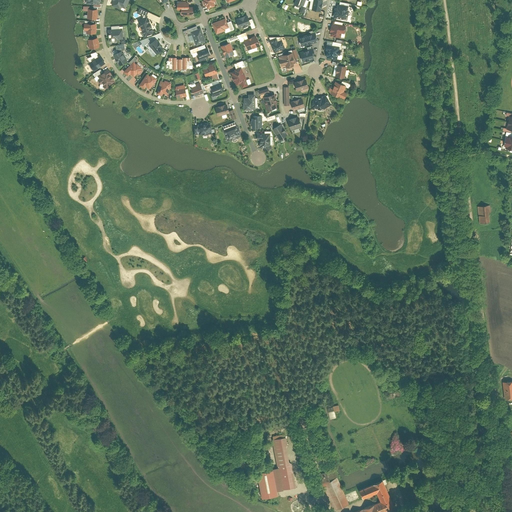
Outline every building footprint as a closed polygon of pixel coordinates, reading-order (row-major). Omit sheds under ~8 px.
[(129,0),(113,0),(111,5),(120,8),(121,6),(126,8),(129,0)] [(216,1),(215,0),(202,0),(205,6),(206,6),(207,8),(215,5),(214,2),(216,1)] [(322,0),(313,0),(312,9),(320,10),(322,0)] [(179,2),(177,2),(177,9),(181,9),(181,14),(183,13),(183,15),(191,15),(191,13),(193,13),(193,6),(189,6),(189,2),(186,2),(186,1),(179,1),(179,2)] [(337,4),(335,3),(332,17),(347,20),(350,7),(348,7),(349,5),(338,3),(337,4)] [(97,18),(98,8),(88,7),(87,18),(97,18)] [(251,23),(247,14),(235,18),(239,27),(251,23)] [(147,15),(138,19),(144,36),(154,32),(147,15)] [(225,17),(212,22),(216,33),(225,30),(225,29),(229,27),(225,17)] [(344,33),(345,24),(342,24),(343,21),(333,20),(332,25),(331,24),(329,31),(331,31),(330,35),(340,37),(341,32),(344,33)] [(96,33),(96,22),(86,22),(86,33),(96,33)] [(206,41),(201,27),(190,31),(196,45),(206,41)] [(123,28),(108,29),(109,41),(118,40),(118,38),(123,38),(123,28)] [(247,32),(231,37),(232,41),(248,36),(247,32)] [(314,32),(299,36),(302,46),(317,42),(314,32)] [(255,35),(243,39),(247,50),(259,45),(255,35)] [(276,36),(269,39),(274,52),(285,48),(282,39),(278,40),(276,36)] [(98,37),(88,39),(89,48),(99,47),(98,37)] [(164,48),(156,38),(148,44),(156,54),(164,48)] [(234,53),(230,42),(221,45),(225,57),(234,53)] [(339,45),(326,43),(325,49),(327,49),(326,55),(327,56),(326,57),(337,59),(338,54),(340,54),(341,49),(339,49),(339,45)] [(207,46),(197,50),(199,54),(197,55),(199,60),(202,59),(202,60),(207,59),(206,58),(209,57),(208,55),(210,54),(207,46)] [(313,47),(300,52),(303,62),(314,58),(314,56),(315,56),(314,53),(315,53),(313,47)] [(127,60),(121,50),(113,54),(119,65),(127,60)] [(292,51),(278,56),(281,66),(285,64),(286,67),(294,65),(293,63),(296,62),(292,51)] [(106,62),(100,54),(88,62),(94,70),(106,62)] [(177,57),(169,57),(169,60),(168,60),(166,65),(169,65),(169,68),(193,68),(193,64),(191,60),(190,60),(190,57),(182,57),(182,58),(176,58),(177,57)] [(136,63),(133,60),(123,71),(128,76),(131,73),(134,76),(137,73),(138,74),(142,69),(141,68),(142,68),(137,62),(136,63)] [(340,62),(333,60),(332,64),(337,65),(335,76),(345,77),(347,66),(339,64),(340,62)] [(213,63),(202,67),(206,77),(218,72),(215,66),(214,67),(213,63)] [(241,66),(234,69),(235,70),(231,71),(231,75),(236,85),(240,84),(241,88),(249,85),(247,80),(247,79),(245,74),(244,74),(241,66)] [(108,68),(97,75),(99,78),(98,79),(101,84),(102,83),(103,84),(103,86),(109,87),(109,85),(115,81),(111,74),(112,74),(108,68)] [(147,73),(139,84),(144,88),(146,85),(150,88),(153,84),(157,78),(151,74),(150,75),(147,73)] [(309,87),(306,78),(294,81),(297,91),(309,87)] [(164,81),(160,80),(156,93),(162,95),(163,92),(167,94),(171,82),(164,79),(164,81)] [(346,85),(335,80),(330,92),(344,98),(347,92),(344,91),(346,85)] [(200,82),(193,85),(193,86),(191,86),(195,96),(204,92),(200,82)] [(221,82),(210,86),(213,91),(211,92),(212,95),(211,95),(212,99),(217,98),(216,95),(220,94),(219,93),(222,92),(221,90),(224,89),(221,82)] [(184,84),(175,85),(176,87),(175,87),(177,97),(187,95),(184,84)] [(255,93),(248,93),(248,97),(244,97),(244,109),(251,109),(251,108),(255,108),(255,93)] [(275,93),(263,96),(267,111),(270,110),(269,109),(278,106),(276,102),(277,101),(275,93)] [(316,96),(312,96),(310,108),(322,110),(332,104),(326,93),(322,95),(316,96)] [(305,106),(302,97),(290,100),(293,110),(305,106)] [(227,103),(215,106),(218,116),(230,112),(227,103)] [(262,114),(253,115),(253,117),(252,117),(252,120),(251,120),(251,125),(252,125),(252,128),(258,127),(258,126),(262,126),(262,114)] [(302,125),(299,116),(287,120),(290,129),(302,125)] [(211,122),(193,123),(194,134),(211,133),(211,122)] [(281,123),(272,129),(279,140),(288,135),(281,123)] [(237,124),(223,129),(227,141),(242,135),(237,124)] [(270,132),(256,132),(256,139),(259,139),(259,145),(260,145),(260,147),(265,147),(268,150),(272,146),(270,144),(270,132)] [(490,205),(477,206),(479,223),(490,222),(489,212),(490,212),(490,205)] [(511,379),(501,379),(501,391),(509,391),(509,397),(511,397),(511,379)] [(336,417),(335,411),(340,410),(339,405),(327,407),(330,419),(336,417)] [(273,438),(272,439),(277,468),(279,467),(283,490),(296,487),(292,463),(289,462),(286,448),(288,446),(286,436),(285,436),(284,433),(272,435),(273,438)] [(272,469),(272,470),(276,491),(283,490),(279,467),(277,468),(272,469)] [(272,470),(256,473),(260,499),(277,496),(276,491),(272,470)] [(337,477),(322,483),(333,508),(337,509),(348,504),(337,477)] [(383,479),(359,489),(363,497),(367,495),(368,496),(370,496),(370,494),(377,491),(381,501),(376,503),(379,511),(381,511),(384,511),(393,511),(396,511),(383,479)] [(379,511),(376,503),(354,511),(379,511)]
